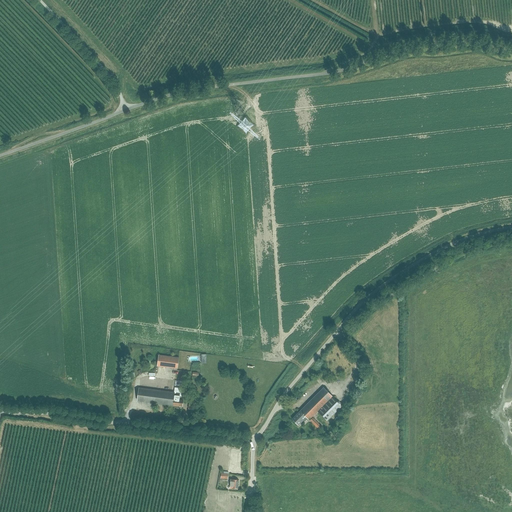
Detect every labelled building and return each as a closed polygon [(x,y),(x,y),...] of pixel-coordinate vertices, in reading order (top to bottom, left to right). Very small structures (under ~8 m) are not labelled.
[(179,357),(159,355),(157,366),(178,369),(179,357)] [(139,388),(138,400),(164,404),(183,406),(183,400),(180,400),(180,396),(182,396),(183,388),(175,387),(174,393),(139,388)] [(307,417),(309,419),(318,411),(327,421),(342,406),(323,388),(292,419),(299,425),(307,417)] [(321,427),(313,418),(310,420),(319,429),(321,427)] [(230,457),(229,465),(237,466),(237,457),(230,457)] [(238,489),(238,479),(239,476),(230,476),(229,488),(238,489)]
